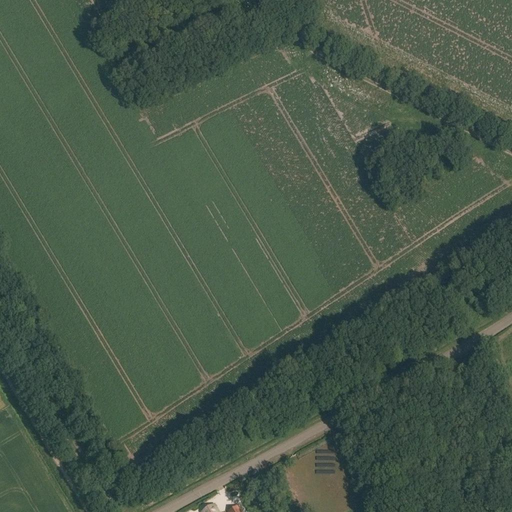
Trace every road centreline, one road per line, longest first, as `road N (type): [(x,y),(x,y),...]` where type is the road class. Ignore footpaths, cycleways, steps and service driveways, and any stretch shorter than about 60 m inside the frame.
road 1 (unclassified): [(163,511),(511,319)]
road 2 (track): [(290,0),(310,50),(511,153)]
road 3 (track): [(0,368),(86,511)]
